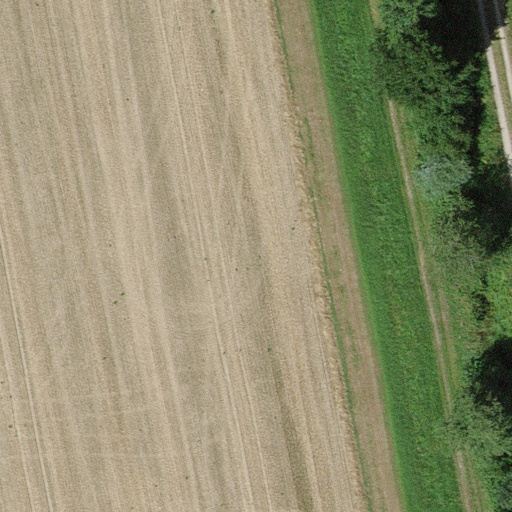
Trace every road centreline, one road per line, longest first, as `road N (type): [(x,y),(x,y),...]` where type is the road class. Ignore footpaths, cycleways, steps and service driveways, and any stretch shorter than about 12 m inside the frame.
road 1 (track): [(371,0),(466,511)]
road 2 (track): [(470,0),(511,207)]
